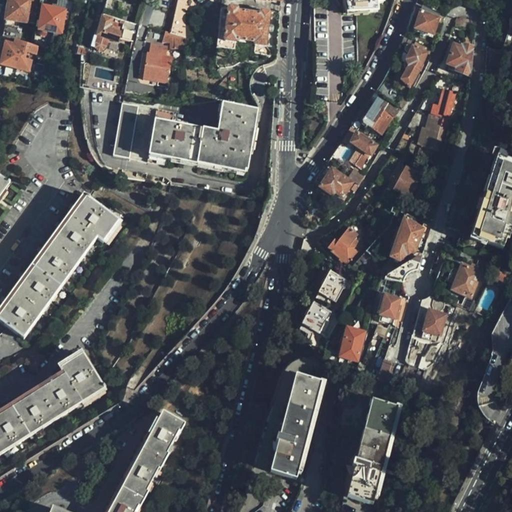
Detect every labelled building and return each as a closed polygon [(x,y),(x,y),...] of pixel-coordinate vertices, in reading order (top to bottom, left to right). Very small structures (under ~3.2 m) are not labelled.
[(8,0),(5,21),(35,25),(36,16),(30,15),(31,0),(8,0)] [(176,0),(169,33),(170,34),(185,37),(183,0),(176,0)] [(266,47),(270,12),(259,11),(258,14),(237,12),(238,9),(228,7),(223,42),(236,44),(237,41),(253,43),(253,45),(266,47)] [(61,35),(65,12),(43,8),(40,31),(61,35)] [(440,17),(420,8),(414,31),(434,36),(440,17)] [(111,18),(103,16),(97,37),(119,43),(121,34),(111,31),(112,28),(108,27),(111,18)] [(457,20),(457,21),(456,28),(473,29),(473,28),(473,27),(472,26),(471,25),(468,22),(467,21),(464,20),(462,19),(461,20),(459,20),(457,20)] [(185,37),(170,34),(168,42),(183,46),(185,37)] [(0,60),(3,61),(2,66),(29,73),(31,63),(25,61),(27,52),(35,55),(37,46),(15,41),(14,46),(6,45),(5,53),(0,51),(0,60)] [(428,51),(409,41),(405,53),(410,56),(408,60),(409,67),(401,82),(410,88),(422,68),(428,51)] [(160,69),(162,57),(165,58),(167,48),(151,45),(149,56),(147,55),(143,81),(166,84),(168,70),(160,69)] [(457,73),(471,77),(473,49),(466,46),(464,49),(454,46),(447,68),(457,70),(457,73)] [(433,113),(449,117),(455,96),(444,93),(439,109),(435,108),(433,113)] [(129,161),(138,108),(122,105),(112,158),(129,161)] [(247,176),(258,111),(222,105),(217,134),(171,126),(173,113),(156,110),(147,164),(165,167),(166,163),(181,165),(181,161),(222,168),(221,172),(247,176)] [(394,119),(374,106),(365,121),(364,120),(362,123),(362,127),(365,129),(367,127),(381,137),(394,119)] [(439,154),(449,117),(433,113),(432,116),(429,116),(425,131),(419,149),(439,154)] [(415,148),(419,149),(425,131),(421,130),(415,148)] [(376,147),(358,135),(351,145),(370,157),(376,147)] [(498,148),(495,155),(508,159),(510,152),(498,148)] [(505,250),(511,225),(511,165),(497,161),(473,242),(505,250)] [(416,188),(420,182),(413,178),(415,175),(405,170),(394,190),(412,200),(418,189),(416,188)] [(340,203),(352,184),(331,171),(319,190),(340,203)] [(0,201),(12,186),(0,177),(0,201)] [(0,322),(25,341),(99,241),(105,246),(122,225),(88,199),(0,317),(0,322)] [(416,255),(425,225),(407,216),(391,258),(401,262),(410,256),(416,255)] [(345,265),(353,267),(369,247),(356,238),(357,236),(348,230),(331,253),(345,265)] [(304,243),(301,252),(310,259),(317,251),(307,241),(304,243)] [(386,277),(385,281),(402,285),(402,284),(403,283),(403,281),(403,280),(404,279),(405,278),(406,277),(407,277),(417,272),(421,259),(418,258),(386,277)] [(469,302),(481,276),(460,268),(449,294),(469,302)] [(315,299),(322,303),(325,297),(336,303),(342,292),(344,292),(349,283),(329,272),(315,299)] [(395,319),(400,299),(385,295),(380,315),(395,319)] [(328,322),(332,314),(313,303),(299,330),(306,334),(310,328),(320,334),(326,321),(328,322)] [(439,337),(444,316),(429,312),(422,338),(429,340),(430,335),(439,337)] [(357,360),(363,334),(346,330),(340,356),(357,360)] [(326,359),(335,363),(338,351),(329,348),(326,359)] [(404,365),(415,368),(419,353),(408,349),(404,365)] [(0,456),(105,393),(83,357),(60,370),(64,379),(0,418),(0,456)] [(377,380),(386,384),(391,364),(382,361),(377,380)] [(296,478),(320,383),(295,376),(271,472),(296,478)] [(372,505),(396,408),(372,402),(347,498),(372,505)] [(139,511),(153,488),(151,487),(154,479),(157,481),(173,451),(171,449),(175,443),(177,444),(185,428),(163,416),(111,511),(139,511)]
